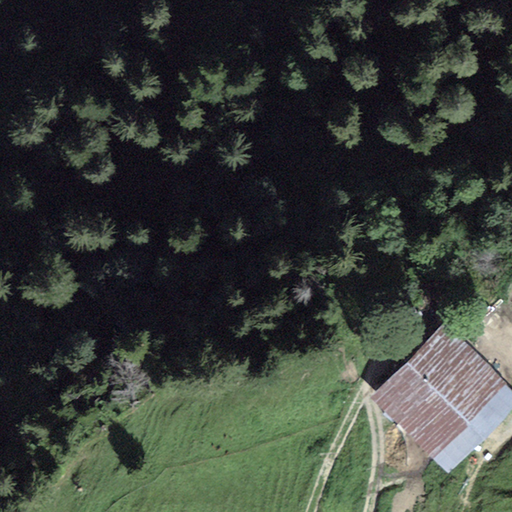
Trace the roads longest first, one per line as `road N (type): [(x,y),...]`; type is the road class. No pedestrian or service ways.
road 1 (track): [(363,511),(374,456),(371,405),(361,395),(303,511)]
road 2 (track): [(370,480),(446,480),(485,454),(511,417)]
